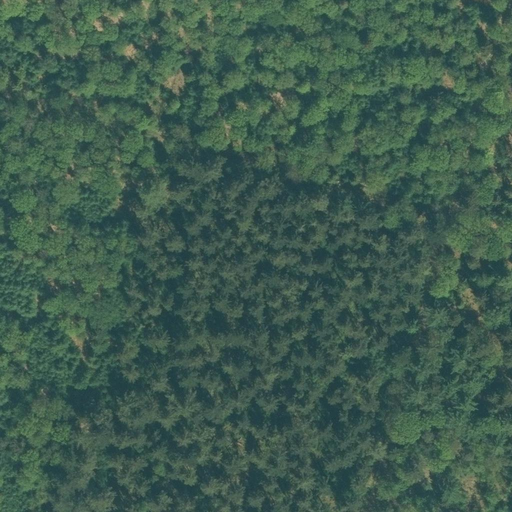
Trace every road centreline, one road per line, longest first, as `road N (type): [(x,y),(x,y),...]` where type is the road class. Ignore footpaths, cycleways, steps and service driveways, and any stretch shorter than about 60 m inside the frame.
road 1 (track): [(511,240),(0,91)]
road 2 (track): [(509,0),(365,511)]
